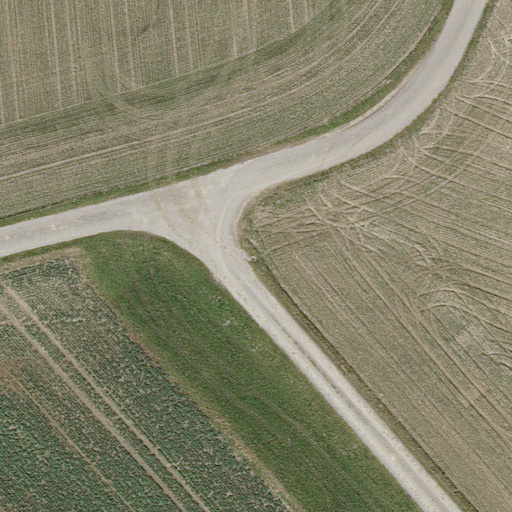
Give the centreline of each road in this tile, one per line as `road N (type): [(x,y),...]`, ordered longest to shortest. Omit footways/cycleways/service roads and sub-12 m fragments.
road 1 (track): [(477,0),(432,87),(355,146),(0,253)]
road 2 (track): [(179,205),(448,511)]
